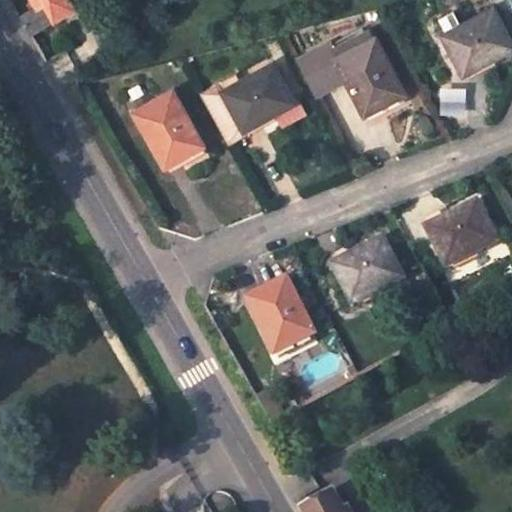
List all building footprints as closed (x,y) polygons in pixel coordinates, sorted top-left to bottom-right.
[(30,0),(32,2),(28,4),(31,11),(20,17),(32,37),(74,13),(66,0),(30,0)] [(448,34),(443,37),(463,76),(511,50),(511,45),(494,10),(460,28),(448,34)] [(456,21),(445,27),(448,34),(460,28),(456,21)] [(404,95),(376,41),(371,32),(330,53),(327,47),(295,65),(314,101),(346,83),(362,113),(378,105),(380,108),(404,95)] [(242,82),(238,76),(199,98),(225,143),(295,103),(273,65),(242,82)] [(173,93),(135,115),(164,164),(178,156),(180,159),(203,145),(173,93)] [(368,122),(407,102),(404,95),(380,108),(378,105),(362,113),(368,122)] [(178,156),(164,164),(170,174),(207,152),(203,145),(180,159),(178,156)] [(477,203),(425,229),(446,267),(497,242),(477,203)] [(383,242),(332,266),(352,305),(392,285),(402,280),(383,242)] [(412,293),(405,278),(402,280),(392,285),(398,299),(412,293)] [(286,281),(246,300),(272,353),(288,343),(290,347),(314,335),(286,281)] [(467,301),(454,308),(458,316),(471,309),(467,301)] [(272,353),(277,362),(318,343),(314,335),(290,347),(288,343),(272,353)] [(341,511),(330,491),(300,508),(302,511),(341,511)]
